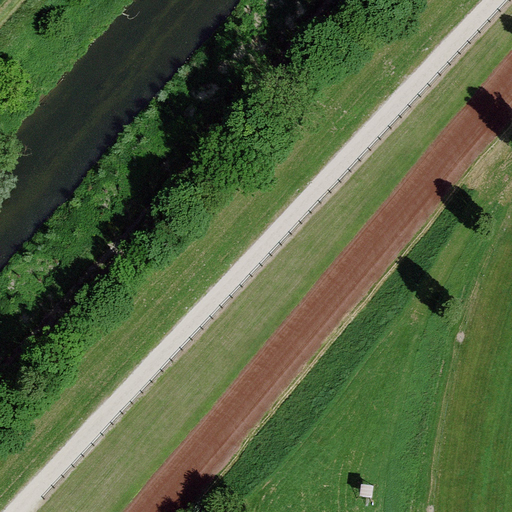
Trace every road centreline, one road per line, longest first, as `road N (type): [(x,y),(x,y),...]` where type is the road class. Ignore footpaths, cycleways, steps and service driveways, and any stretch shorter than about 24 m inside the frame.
road 1 (track): [(493,0),(15,511)]
road 2 (track): [(511,81),(157,511)]
road 3 (track): [(0,372),(333,0)]
